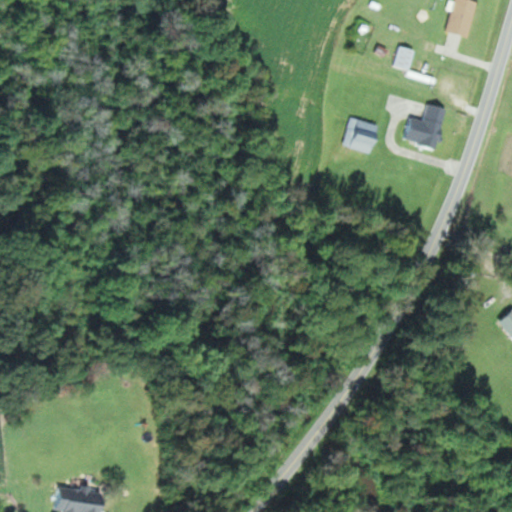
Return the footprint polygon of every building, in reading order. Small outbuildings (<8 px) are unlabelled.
[(475,2),(469,0),(452,0),(444,32),(466,38),(475,2)] [(413,50),(396,47),(393,66),(410,69),(413,50)] [(399,138),(431,150),(445,110),(426,103),(420,120),(407,116),(399,138)] [(341,153),(367,158),(374,122),(348,117),(341,153)] [(511,340),(511,312),(508,308),(494,322),(511,340)] [(96,511),(99,493),(51,487),(48,511),(53,511),(96,511)]
